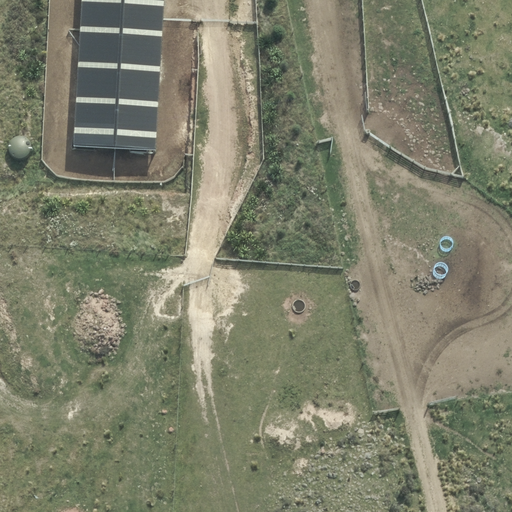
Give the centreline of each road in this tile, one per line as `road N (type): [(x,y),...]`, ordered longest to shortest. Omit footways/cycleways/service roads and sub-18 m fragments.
road 1 (track): [(317,0),(413,409),(428,511)]
road 2 (track): [(250,511),(205,352),(199,301),(197,259),(232,115),(223,0)]
